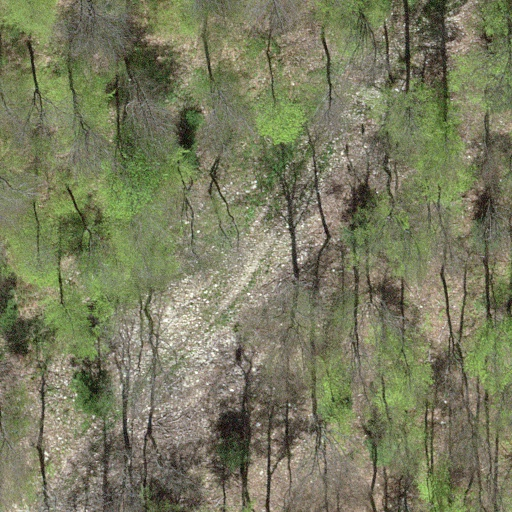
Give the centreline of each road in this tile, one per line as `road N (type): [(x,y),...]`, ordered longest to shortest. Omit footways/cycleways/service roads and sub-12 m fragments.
road 1 (track): [(415,0),(60,511)]
road 2 (track): [(0,340),(249,247)]
